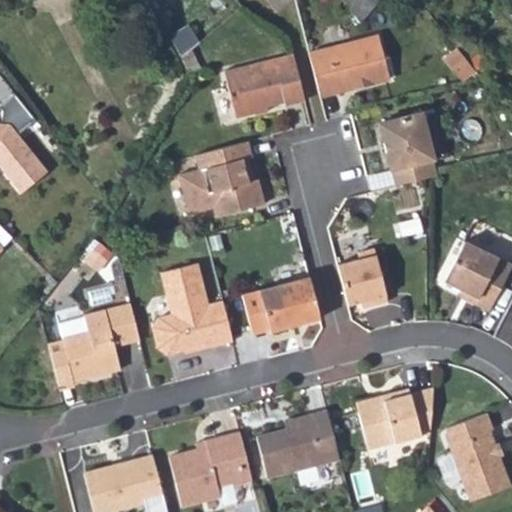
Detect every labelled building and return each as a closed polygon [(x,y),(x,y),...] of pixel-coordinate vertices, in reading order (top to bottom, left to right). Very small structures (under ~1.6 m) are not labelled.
[(268,0),(277,11),(292,0),(268,0)] [(379,2),(377,0),(361,0),(350,8),(361,24),(379,2)] [(306,53),(317,97),(386,79),(375,35),(306,53)] [(461,55),(449,40),(436,50),(448,65),(461,55)] [(302,100),(290,53),(221,71),(233,118),(252,113),(252,109),(264,106),(281,102),(282,105),(302,100)] [(461,55),(448,65),(454,72),(467,62),(461,55)] [(0,168),(21,195),(47,174),(19,136),(37,122),(16,95),(0,107),(3,112),(1,130),(0,129),(0,168)] [(420,113),(377,124),(389,170),(391,170),(395,186),(434,176),(430,160),(432,160),(420,113)] [(250,182),(247,166),(242,167),(239,158),(244,157),(249,155),(245,140),(192,153),(196,168),(175,173),(185,211),(210,205),(212,215),(261,203),(256,186),(250,182)] [(0,249),(11,238),(0,227),(0,249)] [(466,297),(487,308),(510,263),(462,239),(442,277),(459,286),(469,291),(466,297)] [(356,260),(334,265),(344,306),(357,303),(367,300),(368,306),(384,303),(371,250),(355,253),(356,260)] [(203,347),(229,340),(219,300),(203,304),(192,262),(156,272),(167,314),(154,317),(148,327),(154,348),(164,354),(182,349),(180,344),(202,339),(203,347)] [(316,320),(306,278),(238,296),(248,335),(265,330),(266,332),(316,320)] [(469,291),(459,286),(456,292),(466,297),(469,291)] [(357,303),(358,309),(368,306),(367,300),(357,303)] [(111,344),(136,338),(127,301),(80,313),(85,334),(57,341),(59,351),(66,380),(117,367),(111,344)] [(202,339),(180,344),(182,349),(182,352),(203,347),(202,339)] [(55,383),(66,380),(59,351),(48,354),(55,383)] [(364,450),(426,434),(429,389),(406,394),(405,389),(385,395),(387,399),(353,408),(364,450)] [(351,403),(353,408),(387,399),(385,395),(351,403)] [(336,460),(324,410),(306,415),(308,422),(283,429),(253,436),(264,478),(336,460)] [(489,431),(483,414),(442,429),(444,435),(441,436),(448,453),(456,476),(466,502),(507,487),(495,457),(491,446),(486,432),(489,431)] [(308,422),(306,415),(281,421),(283,429),(308,422)] [(249,481),(236,432),(201,441),(203,447),(193,449),(165,456),(177,506),(216,496),(214,486),(229,482),(229,485),(249,481)] [(192,443),(193,449),(203,447),(201,441),(192,443)] [(491,446),(495,457),(499,456),(495,445),(491,446)] [(98,511),(160,496),(149,454),(80,472),(90,511),(98,511)]
